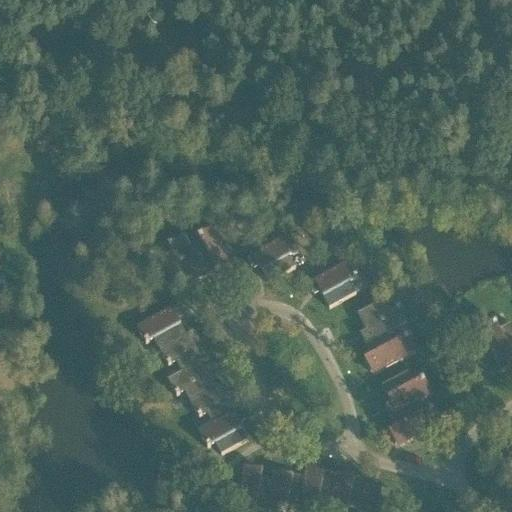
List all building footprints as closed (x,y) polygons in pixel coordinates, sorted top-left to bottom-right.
[(201,244),(193,248),(208,276),(217,271),(221,279),(238,270),(214,227),(197,236),(201,244)] [(208,276),(193,248),(185,234),(166,245),(171,253),(163,258),(177,284),(192,276),(196,283),(208,276)] [(298,253),(289,237),(248,259),(254,271),(260,267),(269,284),(296,269),(289,258),(298,253)] [(358,279),(349,263),(308,285),(314,297),(321,293),(330,310),(356,295),(350,283),(358,279)] [(366,347),(392,332),(407,324),(397,307),(389,312),(383,300),(356,315),(365,332),(359,335),(366,347)] [(154,341),(159,350),(185,336),(178,321),(184,318),(178,306),(136,327),(145,345),(154,341)] [(478,331),(500,373),(511,367),(508,361),(511,358),(511,327),(510,324),(499,330),(495,322),(478,331)] [(372,378),(415,354),(405,337),(397,341),(392,332),(366,347),(371,356),(363,360),(372,378)] [(192,333),(185,336),(159,350),(168,368),(177,363),(182,372),(182,373),(201,363),(209,359),(199,338),(196,340),(192,333)] [(204,369),(201,363),(182,373),(182,372),(168,380),(175,394),(184,390),(190,401),(216,388),(206,368),(204,369)] [(391,419),(418,404),(432,396),(423,379),(415,384),(408,372),(381,387),(390,404),(385,407),(391,419)] [(207,415),(212,423),(239,410),(229,390),(227,392),(223,384),(216,388),(190,401),(199,419),(207,415)] [(440,426),(431,409),(423,413),(418,404),(391,419),(396,428),(388,432),(398,450),(440,426)] [(239,410),(212,423),(198,430),(207,449),(215,445),(220,453),(247,439),(239,424),(245,421),(239,410)] [(303,479),(298,508),(317,511),(319,502),(328,504),(330,504),(335,475),(318,471),(319,464),(306,462),(303,479)] [(263,511),(269,481),(261,480),(262,472),(244,468),(235,511),(254,511),(255,510),(263,511)] [(347,511),(348,507),(358,509),(363,480),(347,477),(347,474),(335,472),(335,475),(330,504),(328,504),(326,511),(347,511)] [(298,508),(303,479),(270,473),(269,481),(263,511),(286,511),(287,506),(298,508)] [(363,480),(358,509),(357,511),(390,511),(394,492),(376,489),(377,483),(363,480)]
